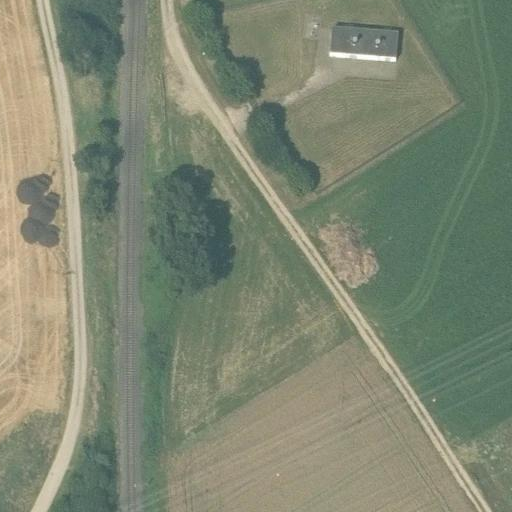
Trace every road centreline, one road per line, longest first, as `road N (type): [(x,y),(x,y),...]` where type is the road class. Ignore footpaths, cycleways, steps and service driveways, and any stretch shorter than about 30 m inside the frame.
road 1 (track): [(167,0),(190,79),(484,511)]
road 2 (track): [(42,0),(63,107),(78,371),(67,444),(33,511)]
